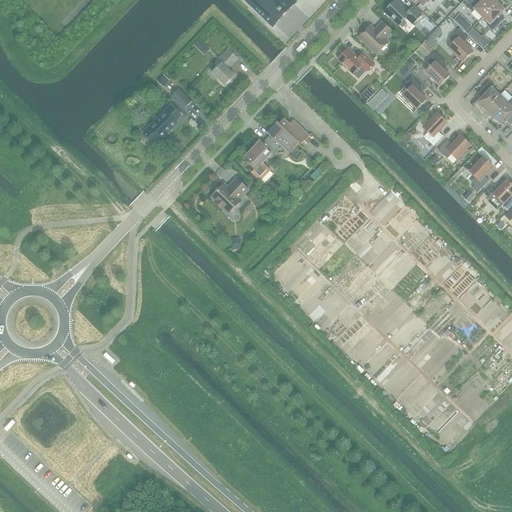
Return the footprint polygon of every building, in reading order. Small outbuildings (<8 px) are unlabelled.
[(297,2),(294,0),(243,0),(272,28),(297,2)] [(385,13),(398,25),(404,19),(407,20),(412,25),(421,15),(412,7),(407,12),(394,0),(387,9),(387,11),(385,13)] [(466,0),(465,2),(469,6),(467,8),(472,12),(475,10),(482,17),(497,1),(495,0),(466,0)] [(497,1),(482,17),(490,24),(487,27),(492,32),(505,19),(500,15),(504,10),(501,7),(501,5),(497,1)] [(460,14),(454,20),(460,26),(464,22),(464,18),(460,14)] [(437,16),(433,21),(437,25),(441,21),(437,16)] [(377,28),(378,28),(375,31),(370,26),(359,38),(376,54),(387,42),(384,39),(391,32),(382,23),(377,28)] [(464,43),(468,39),(458,29),(449,39),(453,43),(449,48),(463,62),(473,52),(464,43)] [(429,38),(426,41),(430,45),(433,42),(434,41),(430,37),(429,38)] [(478,44),(484,50),(490,44),(484,38),(478,44)] [(348,49),(337,60),(352,75),(358,80),(366,72),(374,64),(363,53),(358,59),(348,49)] [(227,59),(212,74),(225,86),(234,76),(235,76),(228,69),(238,59),(229,50),(224,56),(227,59)] [(425,72),(440,86),(450,76),(440,67),(445,63),(435,53),(427,62),(431,66),(425,72)] [(163,76),(158,82),(163,87),(169,81),(163,76)] [(402,96),(417,110),(426,100),(417,91),(422,87),(412,77),(404,86),(408,90),(402,96)] [(485,112),(486,111),(486,110),(500,96),(492,89),(494,86),(489,81),(477,94),(482,98),(478,103),(481,106),(481,108),(485,112)] [(369,87),(360,96),(366,102),(375,93),(369,87)] [(171,96),(184,109),(192,102),(179,89),(171,96)] [(486,111),(493,117),(494,118),(507,103),(500,96),(486,110),(486,111)] [(373,100),(368,105),(373,111),(379,105),(373,100)] [(494,118),(493,117),(492,119),(496,122),(498,122),(502,125),(506,121),(510,125),(511,123),(511,107),(507,103),(494,118)] [(143,134),(154,144),(160,138),(161,140),(177,124),(175,122),(177,120),(181,117),(181,116),(171,106),(143,134)] [(437,113),(423,128),(428,133),(424,137),(428,142),(433,147),(443,137),(438,132),(447,123),(437,113)] [(269,132),(267,134),(269,136),(281,147),(288,154),(297,144),(299,146),(303,141),(308,136),(298,126),(293,122),(289,125),(283,120),(278,125),(277,124),(269,132)] [(281,147),(269,136),(262,144),(259,142),(245,157),(252,163),(249,166),(255,171),(253,174),(260,182),(271,170),(263,162),(270,155),(272,157),(281,147)] [(438,151),(447,159),(451,155),(457,160),(471,146),(460,136),(452,145),(447,141),(438,151)] [(429,161),(434,166),(440,161),(435,155),(429,161)] [(471,182),(474,186),(472,188),(477,193),(489,181),(484,176),(493,167),(483,157),(469,172),(475,178),(471,182)] [(216,201),(214,202),(223,210),(224,209),(229,214),(240,202),(238,200),(248,190),(237,179),(227,189),(223,185),(212,197),(216,201)] [(493,195),(503,204),(511,195),(511,184),(507,180),(498,189),(493,185),(484,195),(489,200),(493,195)] [(496,226),(501,230),(506,226),(501,221),(496,226)] [(240,239),(232,240),(232,251),(240,251),(240,239)] [(500,352),(495,357),(498,360),(503,355),(500,352)]
